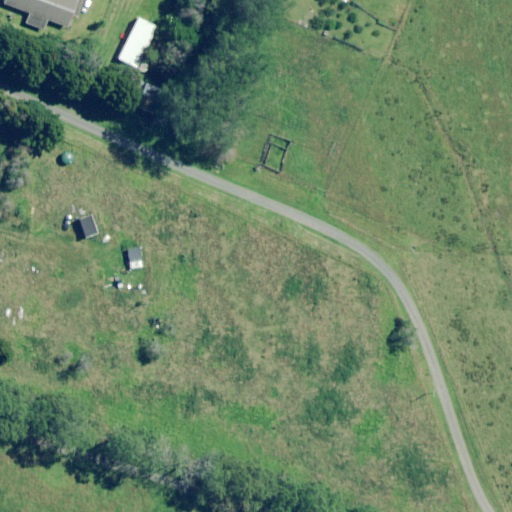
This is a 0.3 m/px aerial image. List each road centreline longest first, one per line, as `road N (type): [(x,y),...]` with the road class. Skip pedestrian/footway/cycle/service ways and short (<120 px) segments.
road 1 (track): [(0,95),(371,252),(418,318),(445,396),(509,511)]
road 2 (track): [(0,419),(281,511)]
